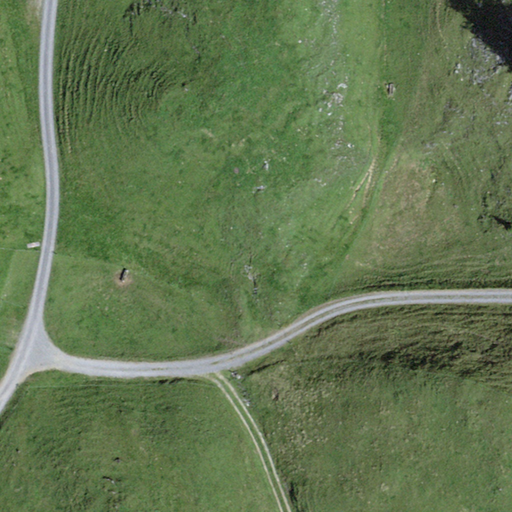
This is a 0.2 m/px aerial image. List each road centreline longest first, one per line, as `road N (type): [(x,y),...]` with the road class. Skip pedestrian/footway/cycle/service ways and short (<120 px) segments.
road 1 (track): [(0,399),(27,355),(114,371),(211,366),(353,304),(511,298)]
road 2 (track): [(51,0),(44,84),(51,217),(27,355)]
road 3 (track): [(211,366),(264,452),(286,511)]
